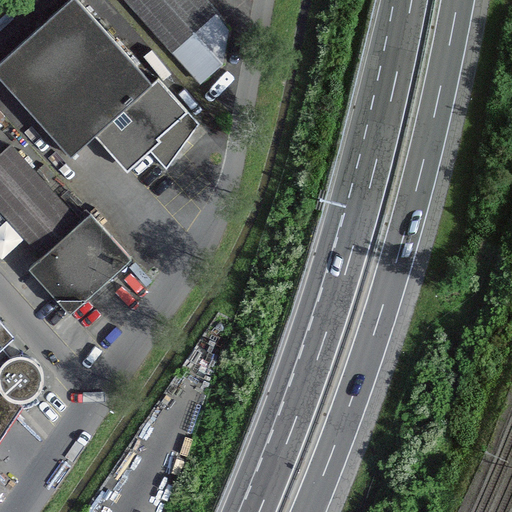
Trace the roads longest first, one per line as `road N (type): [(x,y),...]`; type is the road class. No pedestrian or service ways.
road 1 (unclassified): [(264,0),(221,209),(20,511)]
road 2 (motorway): [(411,0),(345,273),(258,511)]
road 3 (motorway): [(309,511),(402,244),(458,0)]
